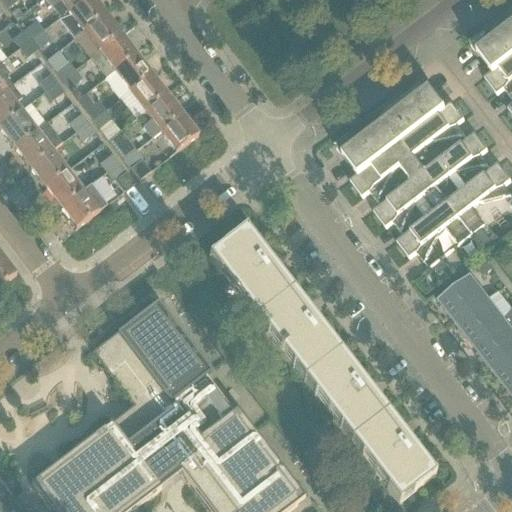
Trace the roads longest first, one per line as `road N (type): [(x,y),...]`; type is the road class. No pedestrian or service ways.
road 1 (residential): [(511,471),(265,152)]
road 2 (residential): [(70,302),(265,152)]
road 3 (residential): [(270,148),(462,0)]
road 4 (residential): [(270,148),(166,13)]
